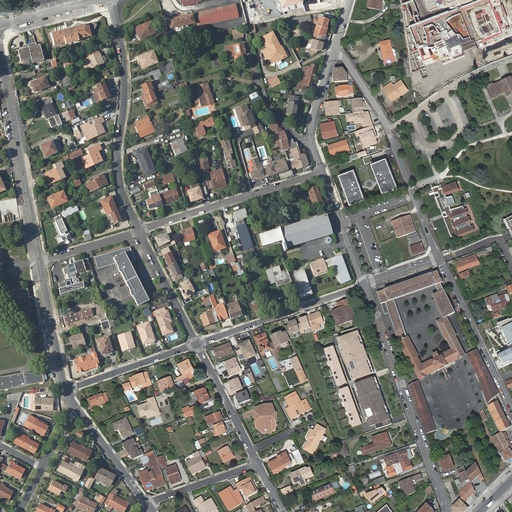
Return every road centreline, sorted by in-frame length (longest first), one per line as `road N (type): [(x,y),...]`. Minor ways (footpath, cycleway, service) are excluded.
road 1 (residential): [(364,285),(448,511)]
road 2 (residential): [(440,259),(391,135),(336,49)]
road 3 (residential): [(140,230),(120,179),(126,76),(112,0)]
road 4 (residential): [(39,260),(0,50)]
road 5 (residential): [(140,230),(322,171)]
road 6 (residential): [(197,344),(364,285)]
road 7 (residential): [(511,405),(440,259)]
road 8 (residential): [(66,392),(197,344)]
road 9 (residential): [(66,392),(39,260)]
road 10 (residential): [(258,464),(197,344)]
road 11 (residential): [(197,344),(140,230)]
road 12 (residential): [(322,171),(364,285)]
